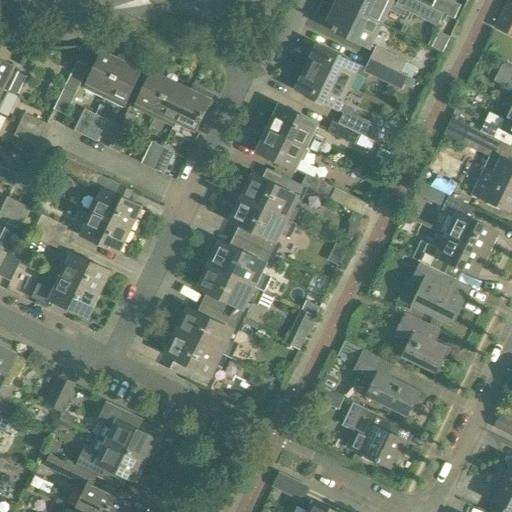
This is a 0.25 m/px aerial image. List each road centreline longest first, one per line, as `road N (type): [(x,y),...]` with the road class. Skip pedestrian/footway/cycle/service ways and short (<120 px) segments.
road 1 (residential): [(111,359),(237,78)]
road 2 (residential): [(424,511),(209,406)]
road 3 (residential): [(434,511),(511,356)]
road 4 (tertiary): [(150,0),(65,12),(0,5)]
road 5 (residential): [(0,308),(111,359)]
